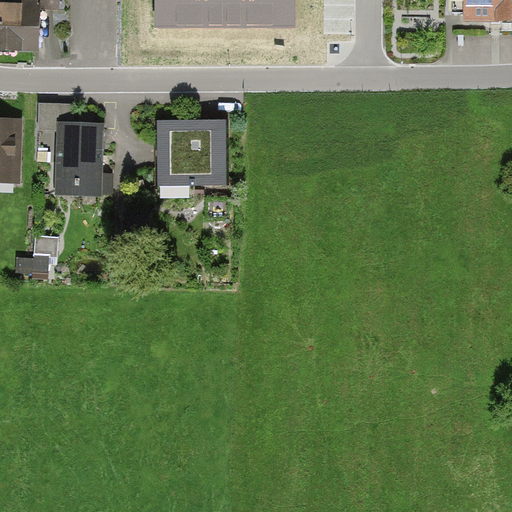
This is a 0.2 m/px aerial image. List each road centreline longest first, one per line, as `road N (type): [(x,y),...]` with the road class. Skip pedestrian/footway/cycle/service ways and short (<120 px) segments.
road 1 (unclassified): [(0,79),(373,79)]
road 2 (unclassified): [(373,79),(511,75)]
